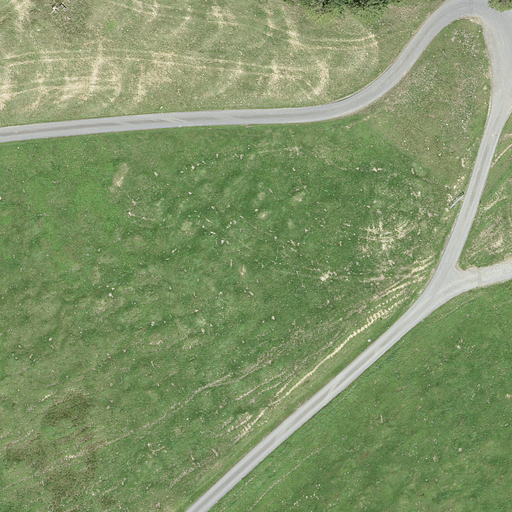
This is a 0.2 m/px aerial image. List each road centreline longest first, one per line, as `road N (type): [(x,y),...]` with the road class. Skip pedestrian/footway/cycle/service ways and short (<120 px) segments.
road 1 (track): [(511,12),(477,0),(454,6),(391,78),(333,110),(0,135)]
road 2 (track): [(195,511),(437,287),(511,87)]
